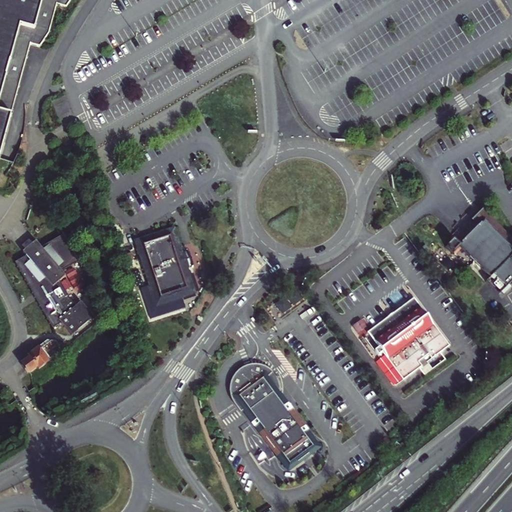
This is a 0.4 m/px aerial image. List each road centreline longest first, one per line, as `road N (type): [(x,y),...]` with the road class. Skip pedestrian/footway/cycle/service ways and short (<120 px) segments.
road 1 (unclassified): [(249,220),(240,262),(203,327),(142,398),(85,434)]
road 2 (unclassified): [(356,209),(376,168),(404,141),(511,70)]
road 3 (unclassified): [(356,209),(343,166),(318,149),(295,147),(273,154),(252,176),(249,220)]
road 4 (trunk): [(511,392),(372,511)]
road 5 (unclassified): [(180,373),(246,291),(295,257)]
road 6 (tertiary): [(213,511),(171,440),(180,373)]
